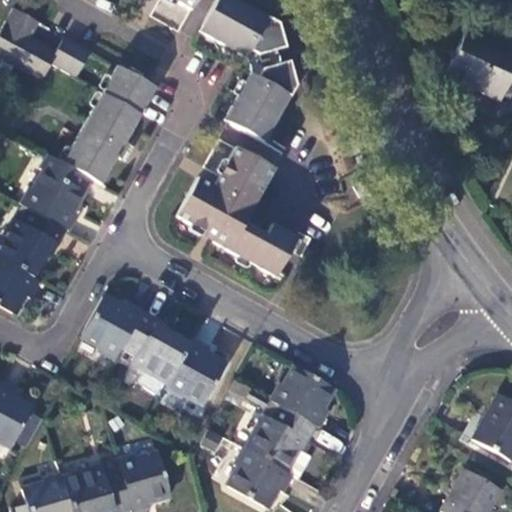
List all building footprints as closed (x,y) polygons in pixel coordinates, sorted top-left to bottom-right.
[(169,0),(190,11),(195,0),(169,0)] [(232,0),(215,0),(197,33),(244,59),(248,52),(256,56),(273,52),(284,49),(277,25),(232,0)] [(12,9),(0,30),(0,58),(40,81),(49,64),(75,78),(89,52),(63,38),(55,52),(30,38),(38,24),(12,9)] [(465,28),(445,71),(476,86),(473,90),(499,102),(511,72),(511,52),(480,37),(481,35),(465,28)] [(248,74),(222,121),(262,144),(294,87),(288,63),(276,66),(261,70),(256,79),(248,74)] [(77,135),(61,164),(89,180),(100,186),(116,158),(124,163),(133,148),(124,143),(154,89),(130,75),(115,67),(84,123),(77,135)] [(196,178),(174,217),(202,233),(213,239),(210,244),(273,279),(277,271),(295,239),(270,225),(264,236),(242,224),(272,170),(233,148),(211,187),(196,178)] [(29,188),(19,205),(27,209),(66,231),(69,233),(79,216),(71,212),(89,180),(61,164),(51,158),(33,190),(29,188)] [(14,221),(0,245),(0,260),(32,278),(53,242),(58,245),(66,231),(27,209),(19,223),(14,221)] [(0,307),(12,314),(23,295),(30,300),(39,282),(32,278),(0,260),(0,307)] [(102,298),(80,336),(99,347),(97,351),(114,360),(120,350),(141,311),(142,310),(125,301),(121,308),(102,298)] [(141,311),(120,350),(133,357),(130,362),(167,383),(189,345),(152,324),(155,319),(141,311)] [(167,383),(164,388),(181,398),(183,394),(203,405),(224,367),(205,356),(209,348),(192,339),(189,345),(167,383)] [(279,384),(270,401),(316,427),(319,429),(329,412),(322,408),(332,389),(294,367),(283,386),(279,384)] [(0,442),(9,448),(31,409),(12,399),(16,391),(0,382),(0,442)] [(264,417),(246,450),(293,477),(297,479),(307,462),(294,455),(302,439),(308,442),(316,427),(270,401),(249,390),(244,399),(272,415),(269,420),(264,417)] [(475,414),(459,442),(467,446),(470,441),(509,463),(511,457),(511,404),(495,395),(483,418),(475,414)] [(237,468),(227,487),(265,509),(276,490),(283,494),(293,477),(246,450),(243,449),(233,466),(237,468)] [(115,461),(130,511),(129,511),(143,511),(149,510),(147,502),(168,496),(156,454),(135,460),(134,455),(115,461)] [(60,479),(69,511),(105,511),(111,511),(110,511),(128,511),(130,511),(115,461),(98,465),(99,468),(60,479)] [(463,470),(438,511),(486,511),(498,491),(463,470)] [(20,490),(26,511),(69,511),(60,479),(59,475),(40,480),(42,484),(20,490)]
